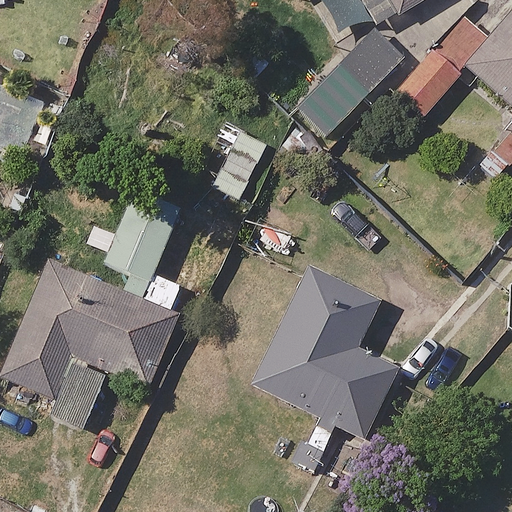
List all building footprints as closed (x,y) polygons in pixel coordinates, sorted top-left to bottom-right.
[(416,0),(323,0),(342,30),(368,14),(375,25),(416,0)] [(471,69),(511,106),(466,155),(493,180),(511,158),(511,8),(485,39),(457,14),(391,86),(426,119),(471,69)] [(402,58),(375,30),(298,105),(326,133),(402,58)] [(266,144),(238,128),(208,182),(236,198),(266,144)] [(150,272),(168,222),(118,204),(96,268),(43,249),(0,370),(0,375),(55,395),(49,413),(84,426),(105,366),(148,382),(183,284),(150,272)] [(251,383),(316,413),(312,422),(331,431),(335,422),(362,435),(396,364),(355,344),(377,298),(307,265),(251,383)]
